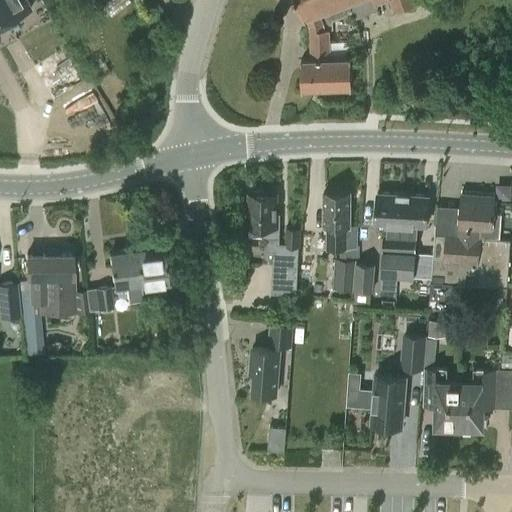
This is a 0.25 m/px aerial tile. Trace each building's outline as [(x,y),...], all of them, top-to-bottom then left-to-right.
[(0,0),(0,22),(29,6),(25,0),(0,0)] [(307,18),(310,27),(311,58),(301,59),(301,60),(302,88),(352,86),(352,57),(330,57),(330,42),(330,30),(334,30),(333,21),(353,14),(355,20),(380,11),(376,2),(381,0),(390,0),(395,12),(417,3),(416,0),(298,0),(305,18),(307,18)] [(0,78),(0,95),(0,96),(20,90),(15,74),(0,78)] [(114,125),(65,147),(70,158),(119,136),(114,125)] [(404,194),(378,192),(376,223),(389,224),(388,235),(384,235),(382,276),(398,277),(404,194)] [(436,225),(430,296),(503,301),(509,239),(498,237),(501,214),(494,213),(494,194),(461,192),(459,226),(436,225)] [(249,227),(249,238),(268,238),(267,255),(275,255),(273,296),(297,297),(298,273),(299,247),(301,247),(302,227),(285,227),(285,244),(279,244),(280,214),(277,214),(277,194),(251,193),(249,193),(249,227)] [(350,227),(351,193),(324,193),(324,227),(324,233),(328,233),(328,249),(340,249),(340,259),(335,259),(333,288),(354,289),(356,261),(357,261),(357,249),(356,249),(356,227),(350,227)] [(414,277),(431,278),(433,254),(415,253),(416,237),(413,237),(414,225),(427,226),(429,196),(404,194),(398,277),(414,278),(414,277)] [(164,245),(136,249),(140,279),(150,278),(150,282),(168,280),(167,273),(164,245)] [(110,253),(112,273),(114,287),(126,285),(128,299),(143,297),(141,283),(140,279),(136,249),(110,253)] [(89,311),(89,309),(86,287),(73,288),(73,276),(73,253),(27,254),(27,273),(27,276),(29,300),(40,300),(40,312),(74,311),(89,311)] [(373,293),(376,263),(357,261),(356,261),(354,289),(354,291),(373,293)] [(187,275),(171,279),(174,300),(176,311),(190,309),(189,298),(190,298),(187,275)] [(0,294),(1,295),(3,315),(20,314),(17,282),(0,283),(0,294)] [(111,286),(110,284),(86,287),(89,309),(114,305),(111,286)] [(23,314),(25,341),(39,339),(37,313),(23,314)] [(293,325),(271,323),(269,345),(291,347),(293,325)] [(402,331),(399,365),(424,367),(426,333),(402,331)] [(253,392),(255,393),(258,396),(266,397),(270,394),(277,394),(280,350),(252,348),(250,372),(254,373),(253,392)] [(460,381),(460,385),(458,429),(484,429),(484,407),(496,407),(496,405),(511,404),(511,366),(497,366),(497,369),(472,369),(472,381),(460,381)] [(435,406),(435,428),(458,429),(460,385),(460,381),(447,381),(448,368),(424,367),(424,406),(435,406)] [(58,480),(95,482),(93,511),(155,511),(157,487),(170,487),(172,433),(137,432),(136,448),(114,447),(118,371),(57,369),(54,434),(60,434),(58,480)] [(372,407),(374,407),(373,424),(378,424),(378,427),(388,427),(389,425),(402,426),(406,377),(377,374),(375,391),(373,390),(372,407)] [(271,449),(287,450),(288,425),(272,424),(271,449)]
